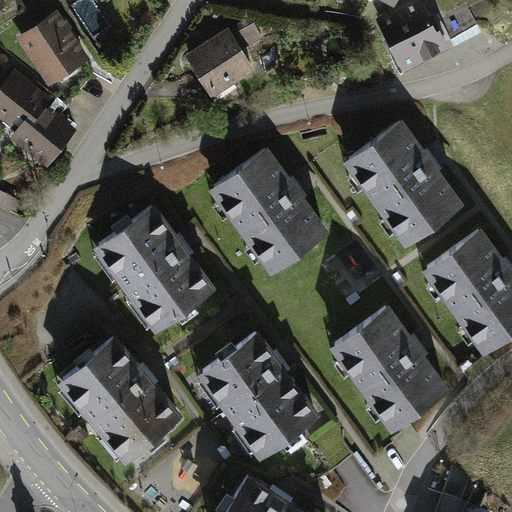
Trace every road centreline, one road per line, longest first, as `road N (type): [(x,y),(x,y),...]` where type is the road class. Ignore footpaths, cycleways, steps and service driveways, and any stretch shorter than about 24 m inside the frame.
road 1 (residential): [(69,183),(234,128),(425,88),(511,50)]
road 2 (residential): [(69,183),(192,0)]
road 3 (residential): [(403,511),(428,455),(486,387),(511,370)]
